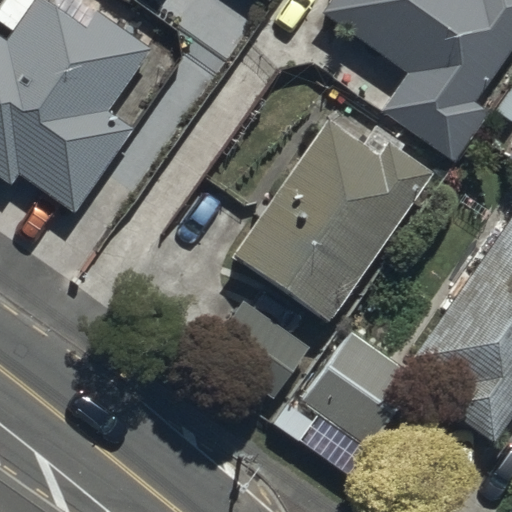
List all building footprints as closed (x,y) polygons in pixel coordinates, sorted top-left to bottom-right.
[(144,58),(91,22),(81,37),(27,0),(2,0),(0,3),(0,35),(7,40),(0,49),(0,191),(4,195),(15,180),(73,220),(129,139),(101,120),(144,58)] [(140,0),(151,8),(156,0),(248,0),(264,10),(271,0),(140,0)] [(511,0),(475,0),(475,1),(473,0),(330,0),(315,20),(404,84),(377,122),(446,172),(483,120),(469,110),(511,50),(511,0)] [(356,154),(320,130),(223,275),(251,294),(203,364),(269,409),(305,356),(312,361),(327,339),(324,337),(428,184),(395,162),(399,156),(369,135),(356,154)] [(511,151),(499,171),(511,179),(511,151)] [(511,233),(506,229),(407,373),(451,403),(438,423),(488,457),(511,422),(511,233)] [(414,387),(345,340),(296,410),(365,457),(414,387)]
